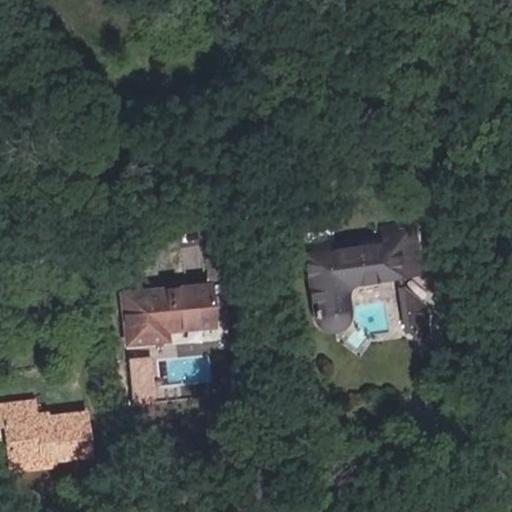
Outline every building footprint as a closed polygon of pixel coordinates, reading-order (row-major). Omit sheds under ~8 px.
[(294,258),(302,317),(304,321),(307,324),(313,327),(318,327),(321,326),(327,322),(331,315),(331,295),(334,288),(337,284),(419,273),(410,220),(374,226),(377,244),(294,258)] [(433,222),(420,224),(422,234),(434,232),(433,222)] [(170,326),(216,321),(210,281),(124,292),(130,341),(170,337),(170,326)] [(383,292),(389,335),(429,329),(425,308),(383,292)] [(429,329),(389,335),(432,351),(429,329)] [(133,373),(151,373),(151,357),(133,358),(133,373)] [(56,445),(93,440),(85,395),(36,401),(33,387),(0,391),(0,408),(5,407),(10,440),(55,434),(56,445)] [(12,451),(56,445),(55,434),(10,440),(12,451)]
